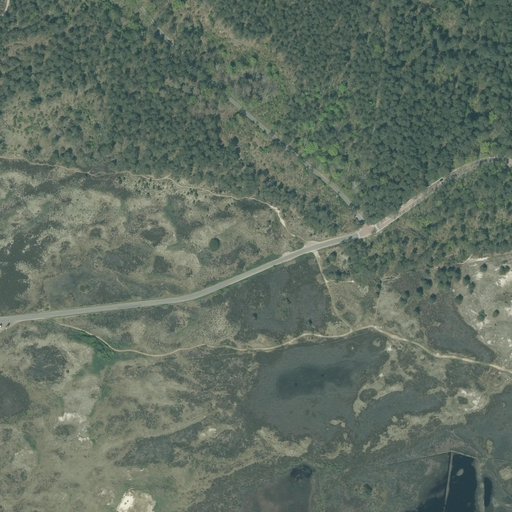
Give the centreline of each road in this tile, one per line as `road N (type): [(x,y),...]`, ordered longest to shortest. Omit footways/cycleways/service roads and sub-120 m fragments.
road 1 (unclassified): [(0,320),(179,300),(367,232)]
road 2 (unclassified): [(136,0),(340,194),(367,232)]
road 3 (unclassified): [(367,232),(471,165),(511,162)]
